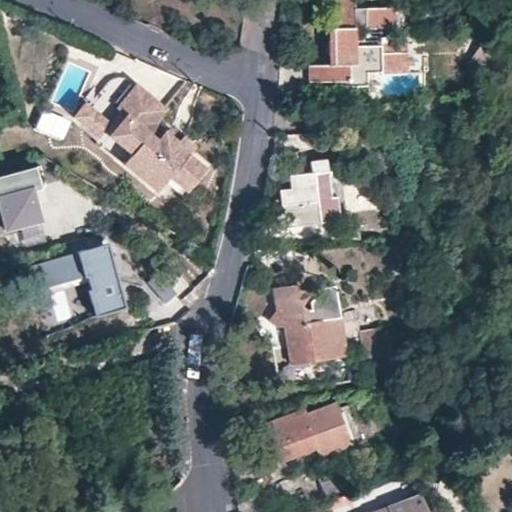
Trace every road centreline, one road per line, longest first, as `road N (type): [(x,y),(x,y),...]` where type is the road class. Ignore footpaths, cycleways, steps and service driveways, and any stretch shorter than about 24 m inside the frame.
road 1 (residential): [(210,511),(208,365),(245,214),(259,89)]
road 2 (residential): [(259,89),(49,0)]
road 3 (unknown): [(216,334),(157,339),(0,384)]
